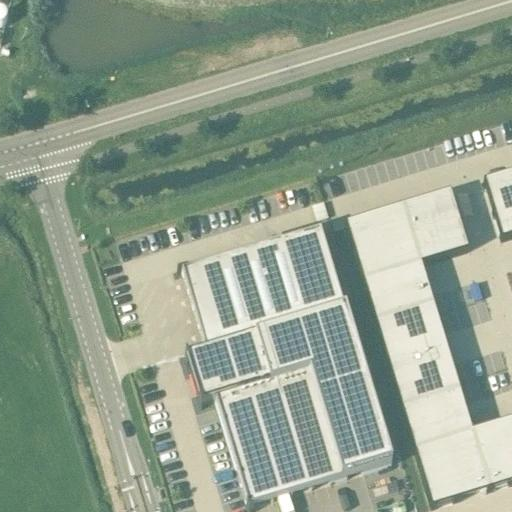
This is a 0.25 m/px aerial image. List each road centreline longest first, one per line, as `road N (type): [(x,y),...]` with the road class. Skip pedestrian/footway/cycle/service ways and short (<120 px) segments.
road 1 (tertiary): [(36,144),(511,1)]
road 2 (unclassified): [(143,511),(36,144)]
